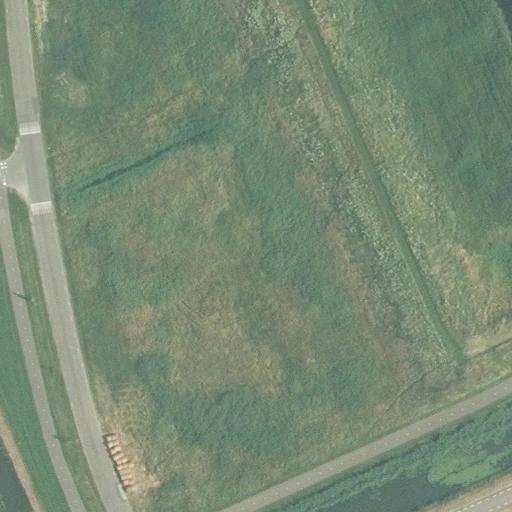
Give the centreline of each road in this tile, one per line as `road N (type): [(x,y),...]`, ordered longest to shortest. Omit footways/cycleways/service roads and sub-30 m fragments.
road 1 (unclassified): [(119,511),(82,412),(33,168)]
road 2 (unclassified): [(33,168),(16,0)]
